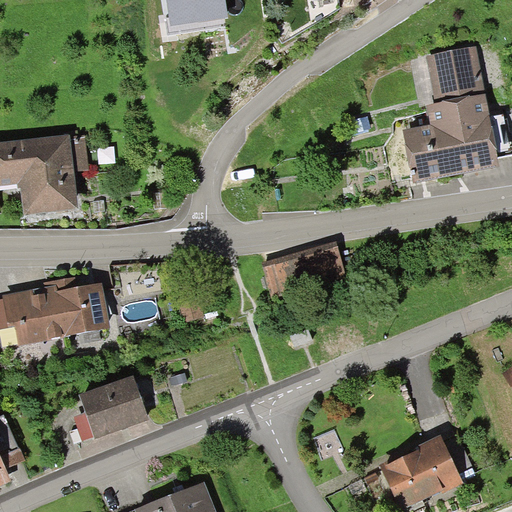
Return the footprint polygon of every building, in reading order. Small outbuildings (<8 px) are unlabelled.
[(168,0),(173,29),(229,20),(225,0),(168,0)] [(477,48),(427,57),(436,105),(427,107),(431,127),(403,133),(413,186),(445,180),(500,170),(477,48)] [(85,136),(0,145),(0,187),(21,186),(23,217),(79,212),(74,172),(89,170),(85,136)] [(337,244),(262,264),(272,300),(347,280),(337,244)] [(75,277),(44,283),(45,289),(3,297),(3,300),(8,328),(9,330),(15,329),(18,348),(110,331),(102,285),(78,290),(75,277)] [(199,299),(180,303),(185,323),(204,319),(199,299)] [(0,329),(8,328),(3,300),(0,300),(0,329)] [(291,336),(295,347),(312,341),(308,330),(291,336)] [(511,369),(503,375),(511,389),(511,369)] [(188,382),(184,370),(169,375),(172,387),(188,382)] [(94,438),(96,442),(123,432),(150,422),(134,378),(80,397),(86,414),(94,438)] [(94,438),(86,414),(74,418),(78,430),(83,442),(94,438)] [(5,416),(0,417),(0,458),(20,449),(5,416)] [(74,445),(83,442),(78,430),(70,433),(74,445)] [(418,448),(379,467),(400,511),(404,511),(443,494),(444,495),(464,485),(441,437),(418,448)] [(25,461),(20,449),(0,458),(5,470),(25,461)] [(0,488),(11,483),(5,470),(0,458),(0,488)] [(181,493),(135,511),(216,511),(205,483),(181,493)]
